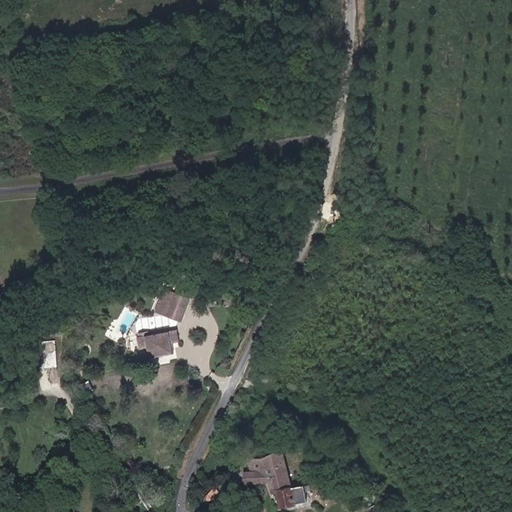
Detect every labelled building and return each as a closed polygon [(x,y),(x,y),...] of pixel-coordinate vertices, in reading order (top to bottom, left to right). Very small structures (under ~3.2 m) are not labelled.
[(183,322),(192,294),(175,289),(174,294),(163,290),(156,313),(183,322)] [(178,332),(169,333),(172,345),(180,344),(178,332)] [(146,361),(173,354),(172,345),(169,333),(134,340),(136,351),(144,350),(146,361)] [(57,342),(36,342),(36,366),(57,367),(57,342)] [(237,463),(242,481),(243,480),(264,475),(266,488),(267,494),(268,500),(280,498),(282,509),(309,503),(306,487),(294,489),(293,481),(292,475),(289,460),(295,459),(293,449),(277,453),(237,463)] [(243,484),(238,494),(266,488),(264,475),(243,480),(243,484)] [(243,480),(242,481),(235,483),(238,494),(243,484),(243,480)] [(117,504),(121,511),(135,511),(127,499),(117,504)]
